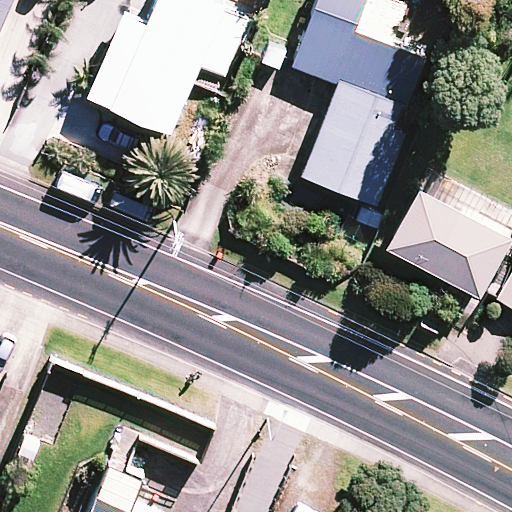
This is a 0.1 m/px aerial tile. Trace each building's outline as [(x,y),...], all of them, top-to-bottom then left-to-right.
[(193,77),(214,86),(244,15),(217,4),(218,0),(151,0),(147,12),(132,6),(97,91),(174,123),(193,77)] [(413,0),(314,0),(292,60),(337,76),(302,171),(376,198),(402,126),(430,51),(399,40),(413,0)] [(511,220),(511,218),(418,171),(386,236),(480,284),(511,220)] [(511,259),(494,289),(511,300),(511,259)] [(34,450),(42,427),(57,433),(70,400),(55,394),(43,389),(21,445),(34,450)] [(132,490),(142,469),(109,455),(84,511),(161,511),(165,504),(132,490)]
